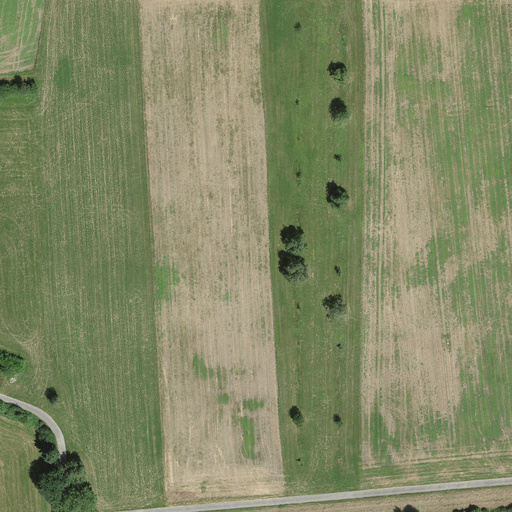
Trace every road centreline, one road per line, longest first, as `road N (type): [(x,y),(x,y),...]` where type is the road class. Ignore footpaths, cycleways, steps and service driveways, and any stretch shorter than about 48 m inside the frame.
road 1 (track): [(144,511),(511,481)]
road 2 (track): [(0,397),(46,418),(61,436),(68,511)]
